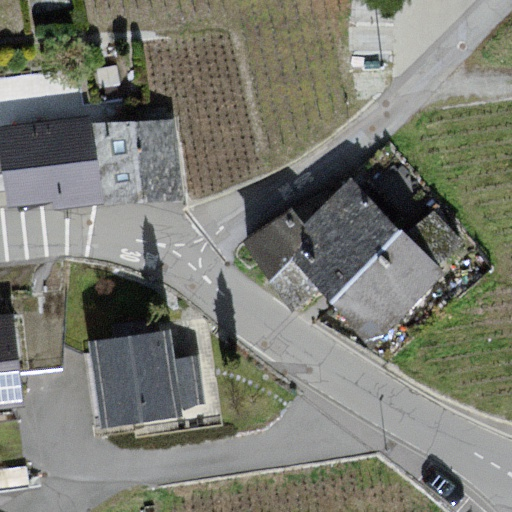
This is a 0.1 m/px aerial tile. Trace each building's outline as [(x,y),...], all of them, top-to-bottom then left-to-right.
[(78,123),(0,129),(0,197),(1,212),(85,205),(78,123)] [(170,126),(89,131),(93,214),(175,209),(170,126)] [(441,282),(345,190),(277,259),(373,352),(441,282)] [(4,316),(0,316),(0,406),(12,406),(4,316)] [(161,336),(86,343),(94,427),(169,419),(161,336)]
